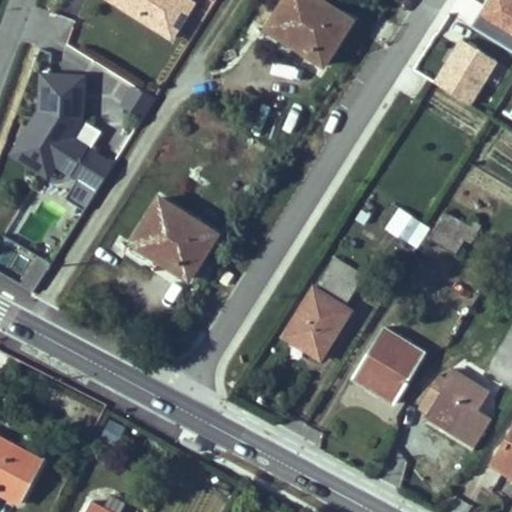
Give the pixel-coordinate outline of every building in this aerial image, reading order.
[(189,0),(111,0),(172,38),(194,3),(189,0)] [(324,64),(353,19),(322,0),(285,0),(263,35),(280,45),(276,50),(288,57),(295,46),(324,64)] [(480,10),(470,26),(511,51),(511,0),(491,0),(484,13),(480,10)] [(485,0),(480,10),(484,13),(491,0),(485,0)] [(497,61),(462,40),(435,83),(470,104),(497,61)] [(114,164),(74,138),(83,123),(85,76),(42,73),(40,111),(44,111),(44,114),(26,144),(58,164),(80,177),(84,180),(80,186),(76,184),(68,198),(86,209),(114,164)] [(142,118),(154,99),(134,86),(122,106),(142,118)] [(58,164),(26,144),(44,114),(44,111),(40,111),(14,154),(50,176),(58,164)] [(80,186),(84,180),(80,177),(76,184),(80,186)] [(189,279),(218,233),(160,198),(128,249),(145,260),(142,265),(153,272),(160,260),(189,279)] [(394,209),(384,233),(418,248),(429,225),(394,209)] [(472,242),(478,231),(445,212),(429,239),(456,254),(465,238),(472,242)] [(478,231),(481,226),(475,222),(471,227),(478,231)] [(363,277),(334,259),(327,271),(355,289),(363,277)] [(245,274),(228,263),(214,285),(232,295),(245,274)] [(321,358),(351,310),(345,306),(355,289),(327,271),(316,289),(314,287),(285,336),(321,358)] [(396,403),(426,353),(383,327),(353,377),(396,403)] [(511,387),(511,384),(511,329),(487,372),(511,387)] [(0,367),(13,374),(21,360),(0,349),(0,367)] [(492,418),(479,410),(490,392),(451,369),(446,378),(440,374),(428,394),(437,399),(427,417),(475,446),(492,418)] [(116,444),(124,427),(111,421),(103,437),(116,444)] [(511,473),(511,434),(494,463),(511,473)] [(44,462),(0,438),(0,483),(8,488),(5,494),(21,503),(44,462)] [(0,491),(5,494),(8,488),(0,483),(0,491)] [(108,511),(90,502),(84,511),(108,511)]
